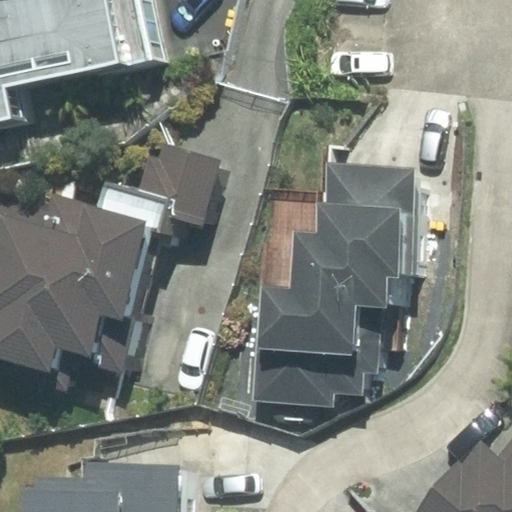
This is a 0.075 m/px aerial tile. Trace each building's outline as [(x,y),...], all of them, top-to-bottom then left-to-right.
[(0,5),(0,142),(17,139),(11,108),(126,88),(125,81),(161,76),(144,0),(82,0),(84,7),(2,16),(0,5)] [(0,377),(55,395),(63,372),(98,383),(109,343),(132,349),(157,254),(167,256),(174,236),(207,241),(223,176),(154,171),(145,209),(117,202),(110,237),(92,232),(86,262),(5,237),(0,258),(0,377)] [(423,191),(332,179),(329,226),(324,227),(323,255),(298,255),(294,297),(262,297),(257,411),(336,419),(336,407),(367,409),(368,385),(383,387),(386,334),(393,333),(394,303),(407,303),(408,284),(418,284),(423,191)] [(485,462),(440,511),(511,511),(511,448),(494,469),(485,462)] [(184,511),(185,491),(93,484),(93,499),(42,497),(41,511),(184,511)]
